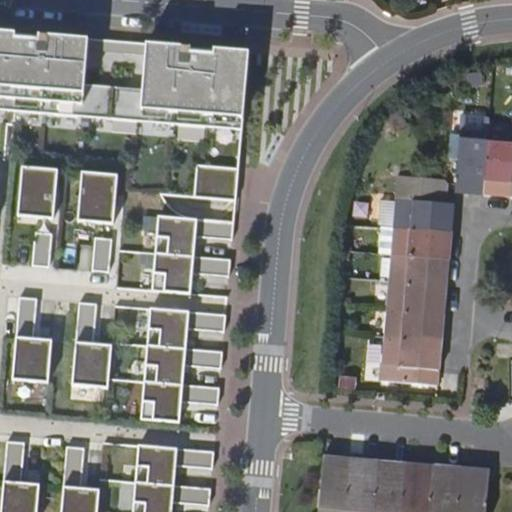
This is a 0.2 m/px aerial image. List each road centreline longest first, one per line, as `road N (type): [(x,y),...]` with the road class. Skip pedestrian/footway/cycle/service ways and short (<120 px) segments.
road 1 (residential): [(265,414),(280,241),(296,175),(332,114),(387,62)]
road 2 (residential): [(90,0),(342,20),(387,62)]
road 3 (residential): [(265,414),(511,436)]
road 4 (residential): [(511,214),(477,219),(467,239),(461,323)]
road 5 (residential): [(387,62),(449,29),(511,20)]
